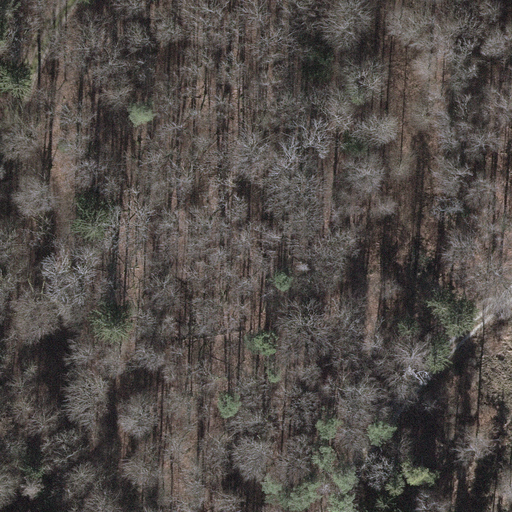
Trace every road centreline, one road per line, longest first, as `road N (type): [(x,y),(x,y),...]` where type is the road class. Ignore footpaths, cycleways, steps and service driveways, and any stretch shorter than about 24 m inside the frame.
road 1 (track): [(332,511),(351,460),(419,359),(511,286)]
road 2 (track): [(69,0),(0,161)]
